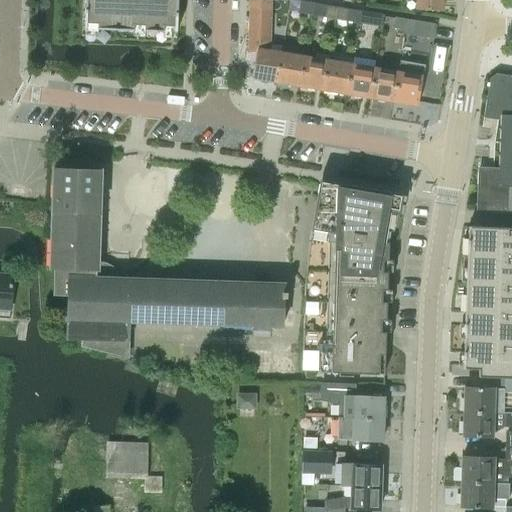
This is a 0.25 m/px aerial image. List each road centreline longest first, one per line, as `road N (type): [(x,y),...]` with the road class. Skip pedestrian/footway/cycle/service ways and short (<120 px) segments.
road 1 (tertiary): [(421,511),(428,292),(451,156)]
road 2 (residential): [(451,156),(215,119)]
road 3 (residential): [(215,119),(3,94)]
road 4 (tertiary): [(451,156),(472,28)]
